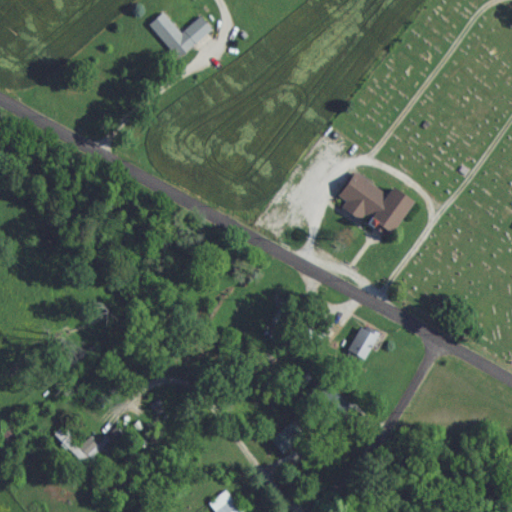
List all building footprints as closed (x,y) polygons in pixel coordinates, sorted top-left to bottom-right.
[(209,38),(198,23),(176,40),(161,19),(145,31),(172,66),(209,38)] [(409,209),(395,200),(373,234),(387,243),(409,209)] [(360,369),(374,344),(357,335),(343,360),(360,369)] [(0,434),(0,450),(6,457),(16,447),(2,432),(0,434)] [(64,437),(62,440),(56,435),(49,444),(94,478),(114,453),(102,443),(96,451),(86,443),(80,450),(64,437)] [(234,511),(223,497),(206,511),(234,511)]
